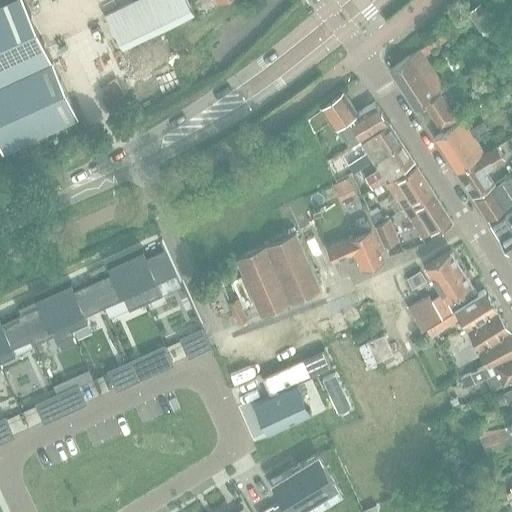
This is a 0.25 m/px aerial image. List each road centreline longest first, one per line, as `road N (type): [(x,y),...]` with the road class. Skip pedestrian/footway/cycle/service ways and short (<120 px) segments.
road 1 (residential): [(0,461),(178,380),(197,379),(211,390),(228,429),(229,450),(214,464)]
road 2 (residential): [(511,290),(346,31)]
road 3 (secondary): [(133,161),(244,110),(346,31)]
road 4 (secondary): [(329,9),(133,161)]
road 5 (secondary): [(0,218),(133,161)]
